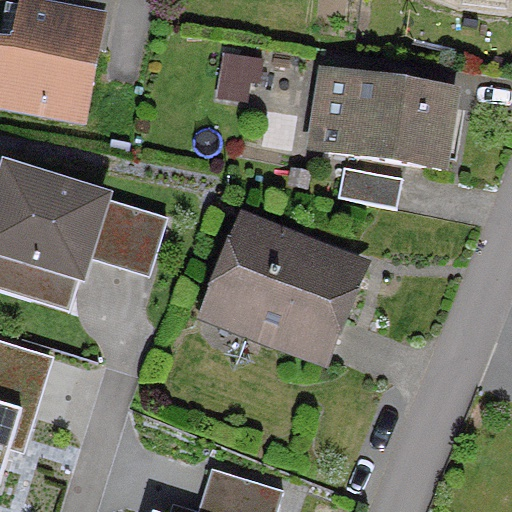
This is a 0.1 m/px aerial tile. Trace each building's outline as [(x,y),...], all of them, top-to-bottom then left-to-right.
[(102,25),(26,12),(19,55),(8,53),(0,106),(0,119),(85,133),(102,25)] [(223,100),(238,102),(245,54),(230,52),(223,100)] [(340,158),(435,173),(448,97),(319,77),(311,128),(344,133),(340,158)] [(183,220),(12,164),(0,198),(0,267),(97,300),(107,269),(161,286),(183,220)] [(333,201),(391,213),(397,183),(338,172),(333,201)] [(316,361),(352,272),(240,228),(205,317),(316,361)] [(53,366),(0,349),(0,495),(13,499),(53,366)]
